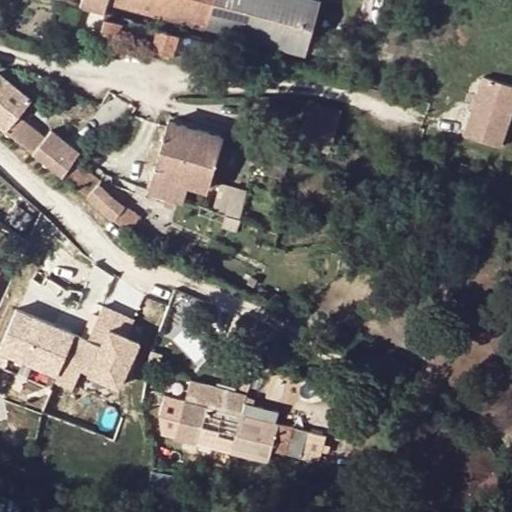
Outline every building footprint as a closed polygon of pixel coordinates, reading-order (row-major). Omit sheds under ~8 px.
[(106,0),(82,0),(81,5),(104,11),(106,0)] [(319,0),(112,0),(209,27),(206,40),(218,43),(222,31),(305,54),(319,0)] [(101,33),(174,53),(179,32),(157,27),(155,34),(140,30),(122,26),(123,21),(105,16),(101,33)] [(141,23),(140,30),(155,34),(157,27),(141,23)] [(511,75),(482,68),(467,126),(504,136),(511,106),(511,75)] [(31,97),(0,70),(0,124),(5,129),(31,97)] [(342,108),(310,100),(297,142),(334,153),(337,142),(331,141),(342,108)] [(17,114),(5,129),(32,150),(44,136),(17,114)] [(170,120),(156,173),(190,182),(204,186),(206,187),(208,181),(221,135),(170,120)] [(390,121),(386,136),(382,154),(381,157),(411,165),(420,129),(390,121)] [(44,136),(32,150),(61,172),(76,153),(79,150),(51,127),(44,136)] [(365,150),(382,154),(386,136),(370,132),(365,150)] [(290,152),(273,148),(268,172),(285,176),(290,152)] [(79,155),(76,153),(61,172),(63,174),(92,198),(129,229),(139,215),(99,181),(101,178),(76,159),(79,155)] [(156,173),(151,190),(175,197),(185,200),(190,182),(156,173)] [(206,187),(204,186),(200,204),(214,208),(219,185),(208,181),(206,187)] [(219,185),(214,208),(214,210),(226,214),(224,224),(236,228),(247,189),(220,182),(219,185)] [(137,317),(104,303),(89,336),(77,331),(59,373),(56,379),(74,387),(83,367),(120,383),(132,355),(122,350),(130,333),(137,317)] [(77,331),(19,306),(1,348),(59,373),(77,331)] [(130,333),(122,350),(132,355),(140,338),(130,333)] [(268,342),(254,336),(249,349),(240,345),(236,355),(257,364),(268,342)] [(248,394),(193,380),(189,394),(184,414),(178,436),(230,450),(239,412),(244,412),(248,397),(248,394)] [(255,399),(248,397),(244,412),(239,412),(230,450),(269,461),(272,449),(323,463),(330,437),(325,436),(324,434),(280,422),(275,421),(277,410),(254,404),(255,399)] [(443,438),(447,428),(431,420),(427,431),(443,438)]
